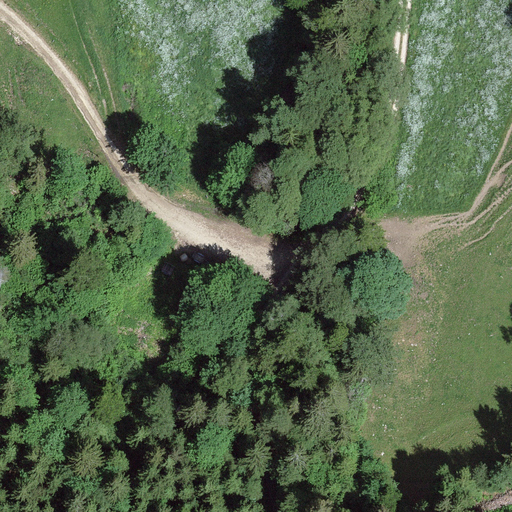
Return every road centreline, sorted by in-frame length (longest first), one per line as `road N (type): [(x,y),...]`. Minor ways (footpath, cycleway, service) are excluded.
road 1 (track): [(409,0),(388,157),(372,187),(329,238),(270,258),(213,242),(154,206),(57,67),(0,7)]
road 2 (track): [(270,258),(256,392),(284,511)]
